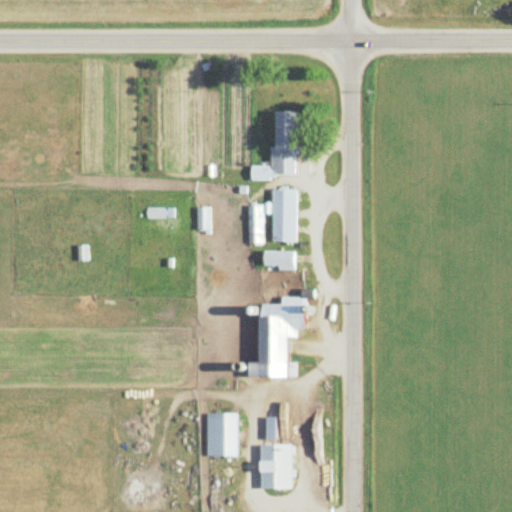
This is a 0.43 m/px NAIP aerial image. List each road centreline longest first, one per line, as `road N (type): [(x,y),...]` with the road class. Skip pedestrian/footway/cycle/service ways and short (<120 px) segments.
road 1 (residential): [(511,34),(0,36)]
road 2 (residential): [(352,511),(351,0)]
